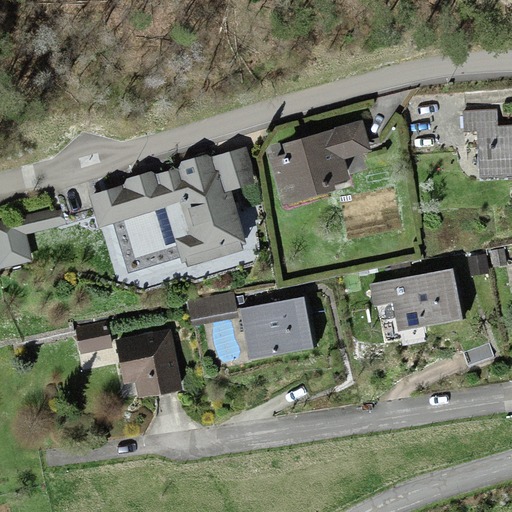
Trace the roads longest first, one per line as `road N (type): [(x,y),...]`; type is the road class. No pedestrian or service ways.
road 1 (residential): [(0,190),(448,73),(511,70)]
road 2 (residential): [(511,465),(399,494),(368,511)]
